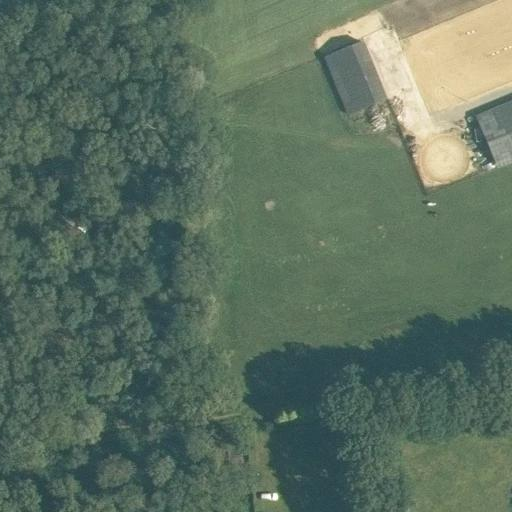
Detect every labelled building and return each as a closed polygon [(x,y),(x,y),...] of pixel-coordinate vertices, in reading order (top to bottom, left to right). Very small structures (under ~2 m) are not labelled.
[(490,0),(410,34),(423,65),(511,27),(511,5),(501,10),(496,0),(490,0)] [(346,114),(390,101),(372,41),(328,54),(346,114)] [(511,64),(505,45),(489,51),(499,79),(511,74),(511,64)] [(511,103),(493,111),(511,157),(511,103)] [(425,145),(413,150),(425,177),(437,172),(425,145)]
